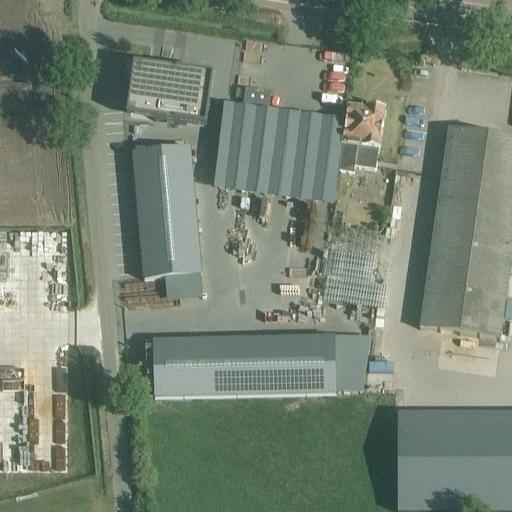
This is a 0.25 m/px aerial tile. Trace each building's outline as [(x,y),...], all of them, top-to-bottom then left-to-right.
[(325,52),(323,70),(347,72),(349,54),(325,52)] [(132,84),(131,92),(132,92),(132,90),(139,91),(136,110),(156,113),(155,122),(186,126),(186,125),(205,128),(207,114),(208,114),(209,105),(208,105),(208,106),(203,105),(206,85),(163,79),(164,73),(135,69),(133,84),(132,84)] [(244,106),(269,109),(271,95),(246,91),(244,106)] [(367,112),(348,109),(339,173),(354,176),(355,170),(376,173),(385,111),(368,109),(367,112)] [(511,264),(511,140),(449,132),(420,331),(501,343),(511,264)] [(144,283),(201,278),(189,151),(133,156),(144,283)] [(336,397),(335,340),(153,345),(154,402),(336,397)] [(511,511),(511,416),(398,417),(397,511),(511,511)]
